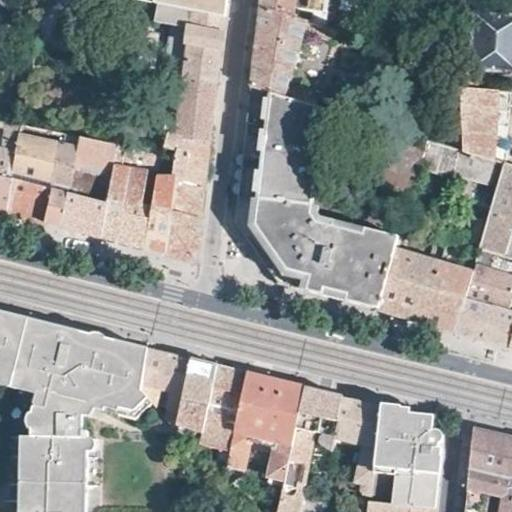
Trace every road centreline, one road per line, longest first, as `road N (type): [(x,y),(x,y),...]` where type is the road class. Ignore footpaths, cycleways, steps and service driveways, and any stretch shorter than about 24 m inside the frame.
road 1 (residential): [(0,283),(461,398)]
road 2 (residential): [(511,375),(206,301)]
road 3 (residential): [(206,301),(243,0)]
road 4 (residential): [(206,301),(0,248)]
